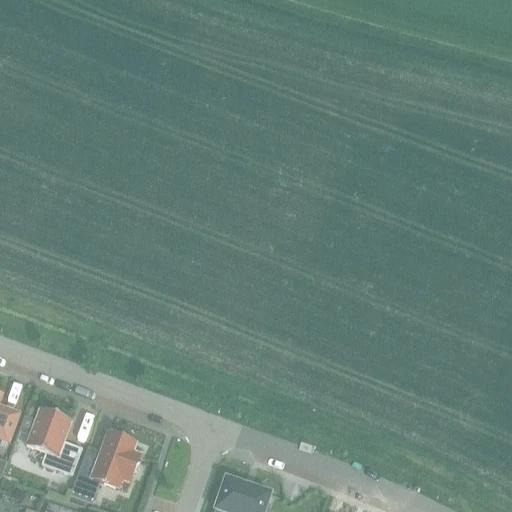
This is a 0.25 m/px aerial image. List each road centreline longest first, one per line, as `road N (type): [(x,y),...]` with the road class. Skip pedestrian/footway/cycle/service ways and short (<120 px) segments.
road 1 (residential): [(212,428),(426,511)]
road 2 (residential): [(0,350),(212,428)]
